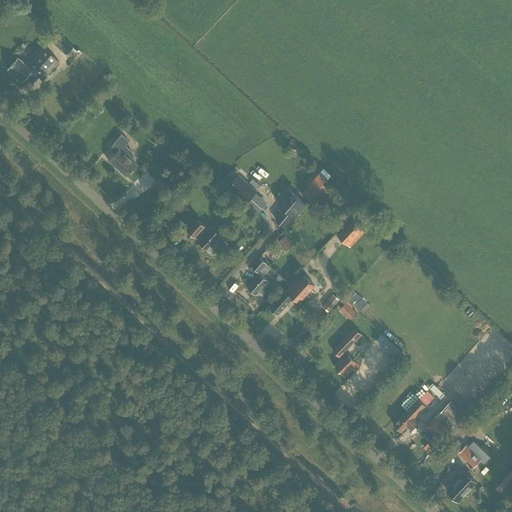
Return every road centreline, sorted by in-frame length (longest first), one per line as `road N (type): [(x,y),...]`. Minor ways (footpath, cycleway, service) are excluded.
road 1 (unclassified): [(433,511),(0,110)]
road 2 (track): [(0,191),(344,511)]
